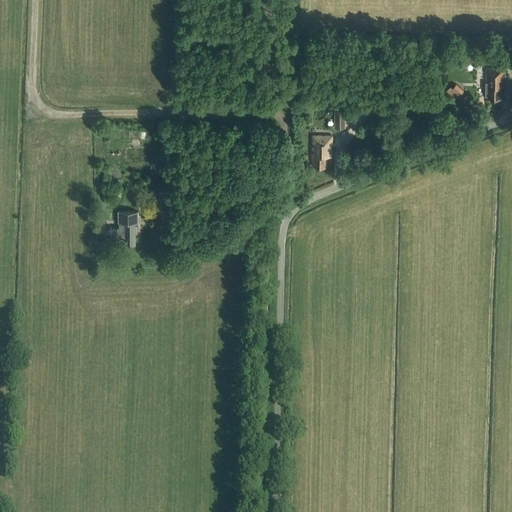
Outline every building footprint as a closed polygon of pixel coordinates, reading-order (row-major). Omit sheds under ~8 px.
[(502,97),(502,96),(502,86),(505,86),(505,67),(481,67),(481,76),(487,76),(487,97),(502,97)] [(453,88),(460,94),(465,89),(457,83),(453,88)] [(346,101),(346,103),(335,103),(335,127),(346,127),(346,111),(375,112),(375,98),(351,98),(351,101),(346,101)] [(333,135),(313,135),(313,166),(326,166),(326,155),(332,155),(333,135)] [(167,192),(159,192),(159,211),(168,210),(167,192)] [(119,222),(121,222),(121,227),(110,228),(110,240),(121,239),(122,241),(126,241),(126,244),(135,244),(135,232),(137,232),(136,222),(138,222),(138,211),(119,211),(119,222)]
